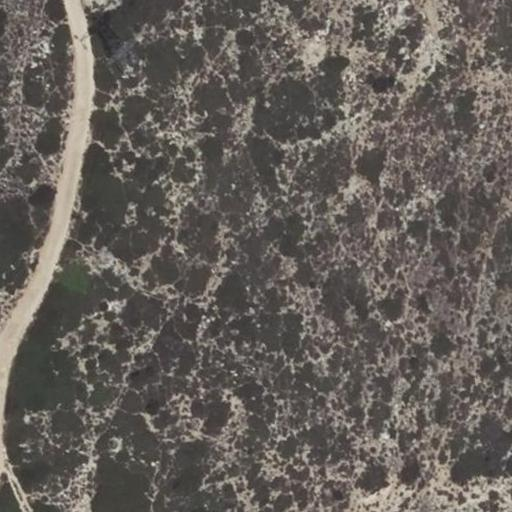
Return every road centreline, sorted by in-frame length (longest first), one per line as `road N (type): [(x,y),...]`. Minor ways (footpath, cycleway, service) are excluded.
road 1 (track): [(0,422),(80,77),(81,0)]
road 2 (motorway): [(355,511),(0,282)]
